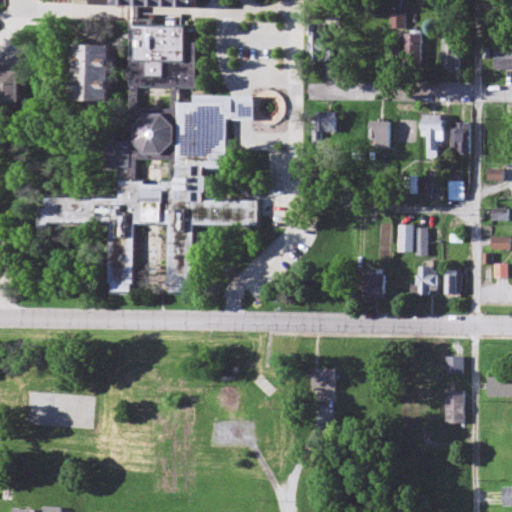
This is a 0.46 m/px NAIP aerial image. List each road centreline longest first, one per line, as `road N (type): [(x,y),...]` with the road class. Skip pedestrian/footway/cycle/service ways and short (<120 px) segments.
road 1 (tertiary): [(0,319),(511,328)]
road 2 (residential): [(232,322),(247,274),(293,231),(297,0)]
road 3 (residential): [(0,287),(20,15)]
road 4 (residential): [(511,96),(296,95)]
